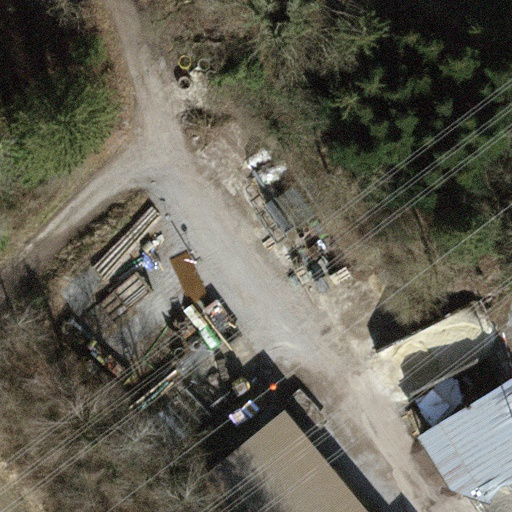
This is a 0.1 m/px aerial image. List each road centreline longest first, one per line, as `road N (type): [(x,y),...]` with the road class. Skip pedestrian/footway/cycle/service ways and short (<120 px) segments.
road 1 (track): [(0,265),(87,210),(166,144)]
road 2 (track): [(166,144),(108,0)]
